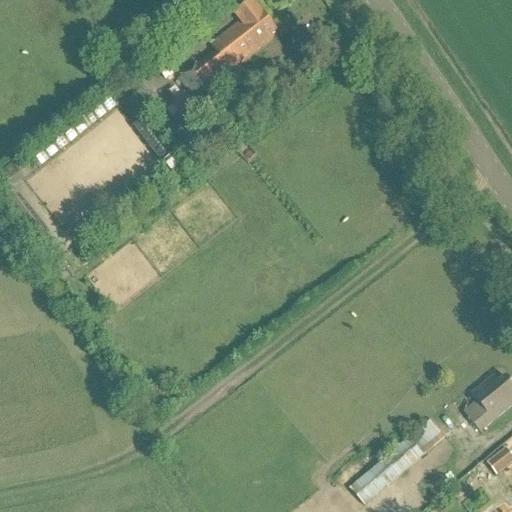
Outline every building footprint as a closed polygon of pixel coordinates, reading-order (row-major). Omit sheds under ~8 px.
[(197,0),(171,0),(183,13),(197,0)] [(275,32),(254,5),(236,19),(242,27),(212,50),(217,57),(214,60),(213,58),(180,83),(190,97),(186,100),(191,107),(196,104),(207,118),(216,111),(211,104),(222,96),(212,82),(228,70),(231,74),(274,41),(270,36),(275,32)] [(9,167),(0,176),(0,183),(6,189),(18,176),(9,167)] [(0,205),(33,247),(50,233),(14,187),(0,198),(0,205)] [(483,410),(472,420),(482,432),(511,407),(511,387),(506,379),(498,385),(494,380),(473,397),(483,410)] [(350,492),(365,510),(447,441),(431,423),(350,492)] [(511,458),(506,452),(487,467),(497,480),(511,468),(511,458)] [(511,511),(511,508),(505,500),(491,511),(511,511)]
